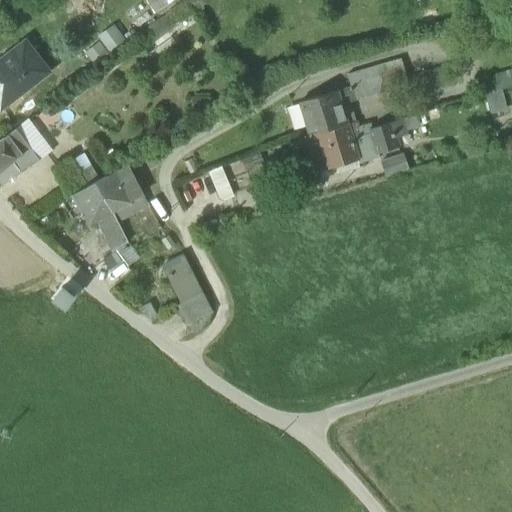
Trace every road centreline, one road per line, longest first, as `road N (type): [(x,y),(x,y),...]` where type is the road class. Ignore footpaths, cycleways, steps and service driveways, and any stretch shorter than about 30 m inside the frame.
road 1 (unclassified): [(290,431),(19,229),(0,205)]
road 2 (unclassified): [(511,369),(290,431)]
